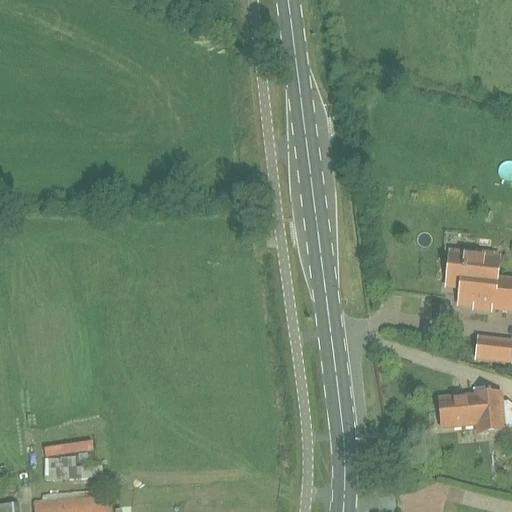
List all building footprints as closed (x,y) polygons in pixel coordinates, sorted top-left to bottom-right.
[(511,282),(496,281),(498,260),(493,260),(493,257),(476,255),(475,258),(451,255),(447,288),(461,289),(459,306),(474,308),(473,311),(491,313),(491,310),(511,311),(511,282)] [(415,267),(416,281),(434,280),(434,266),(415,267)] [(437,303),(437,292),(422,292),(422,303),(437,303)] [(510,364),(511,349),(511,344),(479,341),(477,361),(510,364)] [(475,398),(475,399),(439,402),(441,430),(477,427),(478,436),(504,434),(501,396),(475,398)] [(112,511),(111,498),(33,504),(34,511),(112,511)]
